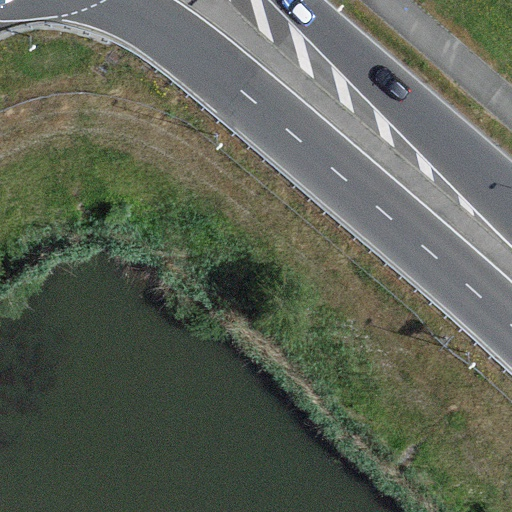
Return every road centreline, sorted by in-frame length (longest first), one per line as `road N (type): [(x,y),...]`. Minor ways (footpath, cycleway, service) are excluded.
road 1 (secondary): [(114,0),(176,37),(511,326)]
road 2 (secondary): [(511,203),(297,0)]
